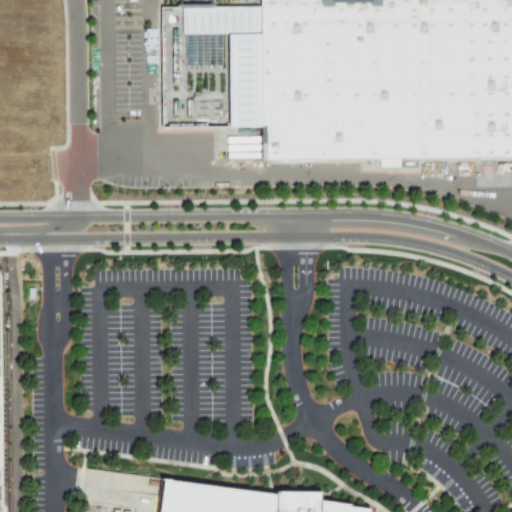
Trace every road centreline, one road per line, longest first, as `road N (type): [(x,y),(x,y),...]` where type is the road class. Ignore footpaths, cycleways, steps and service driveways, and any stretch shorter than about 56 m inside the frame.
road 1 (tertiary): [(0,239),(370,236),(440,245),(511,276)]
road 2 (tertiary): [(511,254),(447,230),(368,218),(0,220)]
